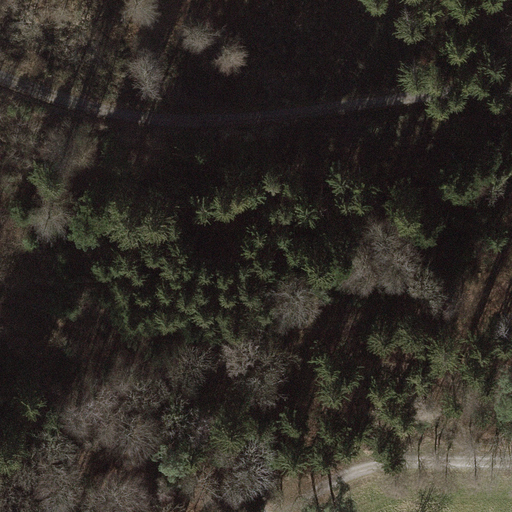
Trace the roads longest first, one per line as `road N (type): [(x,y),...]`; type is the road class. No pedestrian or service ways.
road 1 (track): [(0,75),(103,112),(195,126),(438,93),(511,93)]
road 2 (track): [(0,301),(268,328),(376,323),(511,290)]
road 3 (track): [(511,463),(359,466),(281,511)]
